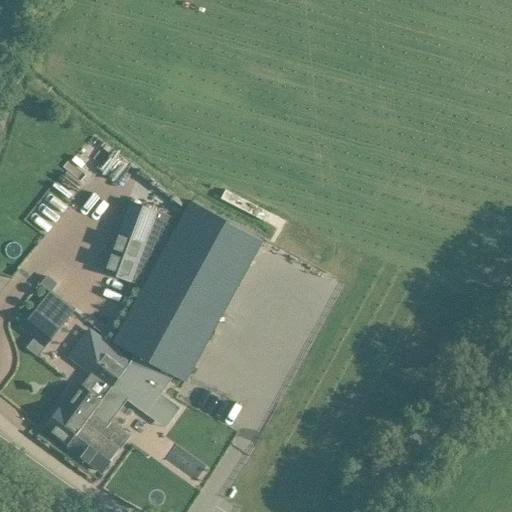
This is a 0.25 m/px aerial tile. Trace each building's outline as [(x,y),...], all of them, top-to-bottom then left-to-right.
[(105,166),(103,164),(115,148),(96,132),(51,188),(74,206),(105,166)] [(129,200),(102,271),(141,286),(178,219),(129,200)] [(192,201),(114,343),(136,355),(175,376),(186,382),(264,240),(192,201)] [(51,291),(22,328),(35,338),(28,347),(38,356),(75,310),(51,291)] [(108,344),(88,371),(91,373),(111,388),(131,361),(108,344)] [(102,400),(68,446),(103,472),(130,436),(112,422),(128,400),(147,414),(162,393),(175,376),(136,355),(131,361),(111,388),(102,400)] [(111,388),(91,373),(64,408),(62,406),(45,429),(68,446),(102,400),(111,388)] [(142,449),(156,458),(169,439),(155,429),(142,449)]
